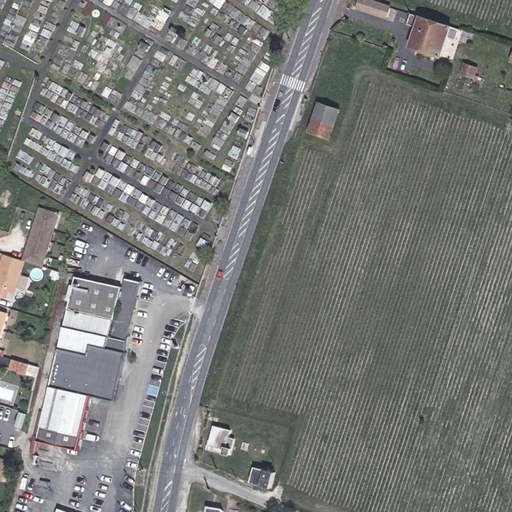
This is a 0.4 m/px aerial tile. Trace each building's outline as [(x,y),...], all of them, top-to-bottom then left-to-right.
[(390,7),(368,0),(361,0),(358,8),(387,18),(390,7)] [(457,40),(460,30),(411,14),(408,24),(417,28),(411,47),(442,57),(449,37),(457,40)] [(376,38),(373,45),(384,49),(385,45),(386,42),(382,40),(376,38)] [(479,76),(475,75),(478,69),(465,64),(462,74),(478,80),(479,76)] [(320,103),(310,132),(331,138),(340,110),(320,103)] [(237,183),(236,199),(242,199),(244,183),(237,183)] [(25,261),(43,266),(59,214),(40,208),(24,261),(25,261)] [(25,261),(24,261),(5,254),(0,270),(0,295),(7,298),(9,290),(15,292),(25,261)] [(121,287),(75,277),(73,285),(70,284),(67,300),(70,300),(43,412),(45,413),(38,441),(79,450),(91,395),(115,400),(142,282),(125,279),(112,336),(110,335),(121,287)] [(0,346),(11,309),(0,305),(0,346)] [(10,368),(27,373),(29,364),(13,359),(10,368)] [(40,412),(34,440),(38,441),(45,413),(43,412),(40,412)] [(231,455),(235,439),(229,437),(231,430),(215,426),(211,441),(210,440),(208,449),(231,455)] [(241,449),(248,451),(249,454),(252,457),(256,458),(260,457),(263,455),(265,452),(265,448),(264,445),(262,442),(259,441),(256,441),(252,442),(250,444),(243,442),(241,449)] [(0,479),(5,480),(9,461),(0,458),(0,479)] [(251,482),(271,488),(276,472),(256,467),(251,482)]
